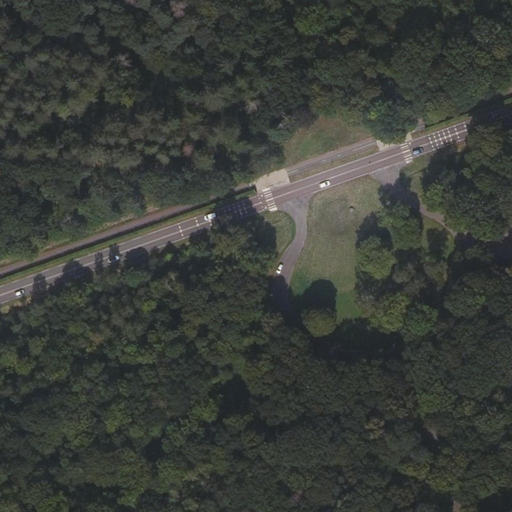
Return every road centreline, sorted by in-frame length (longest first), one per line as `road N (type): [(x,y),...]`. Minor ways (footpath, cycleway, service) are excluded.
road 1 (unclassified): [(297,189),(301,221),(281,268),(297,313),(333,345),(409,346),(437,327),(454,293),(455,231),(393,190),(381,160)]
road 2 (track): [(0,511),(281,268)]
road 3 (primary): [(0,295),(297,189)]
road 4 (track): [(0,150),(263,163),(297,189)]
road 5 (track): [(0,7),(277,137)]
road 6 (track): [(181,511),(289,291)]
road 7 (track): [(409,346),(467,511)]
road 8 (track): [(185,0),(297,124)]
road 9 (primary): [(381,160),(511,113)]
